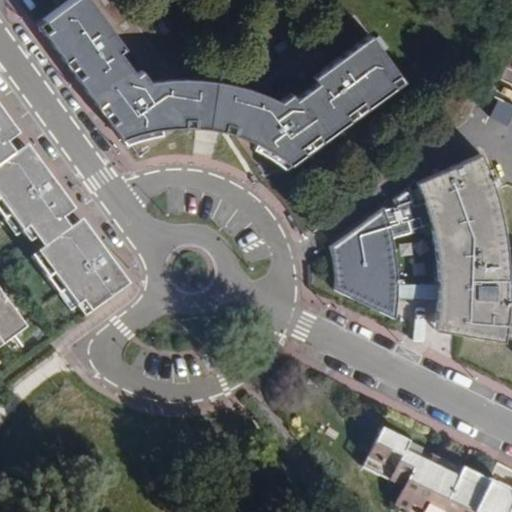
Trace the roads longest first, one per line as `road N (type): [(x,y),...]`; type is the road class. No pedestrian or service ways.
road 1 (residential): [(222,287),(511,426)]
road 2 (residential): [(0,40),(161,251)]
road 3 (unknown): [(299,245),(511,107)]
road 4 (track): [(105,347),(73,345),(10,394),(0,414)]
